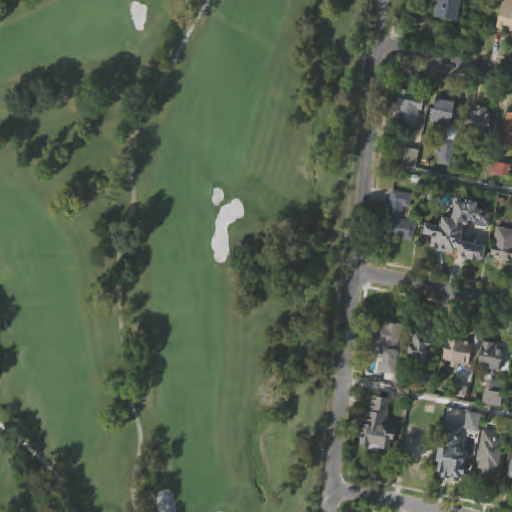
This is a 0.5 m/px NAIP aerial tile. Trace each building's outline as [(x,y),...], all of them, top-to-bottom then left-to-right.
[(42,0),(25,0),(6,0),(6,11),(42,12),(42,0)] [(462,0),(459,23),(435,17),(438,0),(462,0)] [(511,32),(509,32),(508,34),(505,33),(506,31),(497,29),(503,0),(511,0),(511,32)] [(511,58),(511,20),(506,20),(499,55),(511,58)] [(417,91),(424,93),(416,129),(394,124),(401,90),(410,92),(411,90),(417,91)] [(456,103),(451,127),(447,126),(446,132),(434,130),(436,124),(432,123),(437,99),(456,103)] [(486,109),(485,114),(492,117),(488,137),(483,136),(481,143),(471,140),(472,136),(465,134),(471,111),(476,112),(477,107),(486,109)] [(511,143),(511,148),(500,146),(500,143),(502,144),(507,114),(511,114),(511,143)] [(426,122),(403,117),(396,151),(419,156),(426,122)] [(460,131),(451,167),(446,166),(446,168),(438,165),(439,156),(437,156),(438,150),(440,151),(442,139),(445,140),(447,128),(460,131)] [(438,191),(453,194),(458,167),(443,164),(438,191)] [(420,178),(408,176),(406,194),(418,195),(420,178)] [(404,189),(403,194),(413,196),(410,219),(402,218),(401,220),(413,222),(409,241),(380,238),(386,203),(390,204),(392,192),(400,193),(401,188),(404,189)] [(493,200),(511,204),(511,198),(511,192),(496,188),(493,200)] [(417,267),(418,249),(412,248),(414,221),(393,219),(392,229),(389,228),(386,264),(417,267)] [(465,268),(469,249),(492,254),(495,240),(478,236),(480,228),(467,225),(466,230),(458,228),(454,245),(444,243),(442,253),(427,250),(425,262),(434,264),(431,276),(457,281),(456,283),(485,289),(488,273),(465,268)] [(447,226),(449,229),(466,233),(462,250),(457,249),(457,251),(446,248),(446,246),(427,241),(430,229),(438,231),(439,226),(444,227),(445,225),(447,226)] [(511,230),(511,261),(491,257),(497,228),(511,230)] [(511,287),(511,256),(499,253),(493,283),(511,287)] [(394,324),(403,326),(399,349),(388,347),(387,351),(382,350),(382,354),(367,352),(371,326),(387,328),(388,324),(394,324)] [(433,337),(425,371),(416,369),(419,359),(407,356),(412,333),(433,337)] [(473,345),(469,367),(443,361),(447,340),(473,345)] [(505,349),(500,375),(494,374),(494,378),(482,376),(483,371),(478,370),(483,342),(495,345),(495,347),(505,349)] [(398,401),(405,355),(378,351),(374,374),(386,376),(382,398),(398,401)] [(417,383),(415,392),(427,395),(433,365),(414,361),(410,382),(417,383)] [(472,391),(474,371),(447,368),(445,388),(472,391)] [(502,397),(507,372),(485,368),(481,393),(502,397)] [(506,385),(502,409),(483,406),(487,381),(506,385)] [(391,401),(385,428),(397,431),(394,443),(392,442),(389,453),(380,451),(381,449),(371,447),(370,449),(361,447),(368,413),(370,413),(373,397),(391,401)] [(505,416),(486,415),(485,432),(504,433),(505,416)] [(388,455),(392,426),(372,423),(364,472),(394,477),(397,456),(388,455)] [(436,438),(431,461),(409,457),(410,451),(404,450),(409,427),(416,429),(415,434),(436,438)] [(508,436),(497,481),(486,478),(486,475),(483,475),(484,471),(480,470),(482,462),(477,461),(484,430),(508,436)] [(484,441),(468,439),(466,457),(482,459),(484,441)] [(472,446),(468,469),(453,466),(453,469),(441,467),(446,446),(462,449),(463,444),(472,446)] [(412,483),(429,485),(433,456),(409,453),(406,475),(412,476),(412,483)] [(479,497),(492,500),(491,505),(500,507),(509,461),(487,457),(479,497)]
